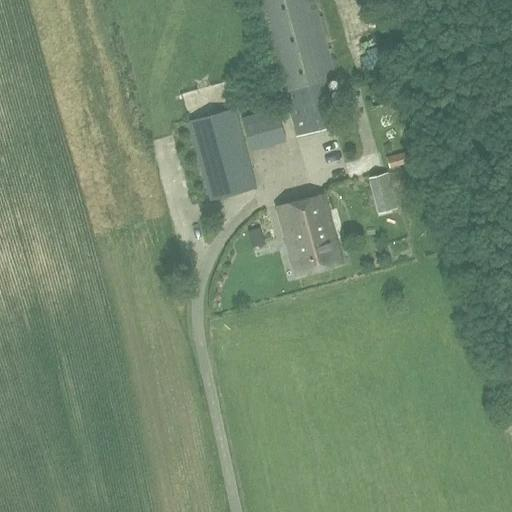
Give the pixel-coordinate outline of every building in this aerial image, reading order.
[(352,162),(343,128),(352,125),(347,109),(338,112),(338,110),(331,112),(323,81),(337,77),(315,0),(255,0),(280,92),(286,91),(294,122),(309,174),(352,162)] [(256,188),(234,108),(189,120),(210,200),(256,188)] [(286,140),(278,109),(242,117),(250,150),(286,140)] [(411,157),(394,160),(396,171),(413,168),(411,157)] [(342,262),(330,218),(324,192),(277,204),(295,274),(342,262)]
